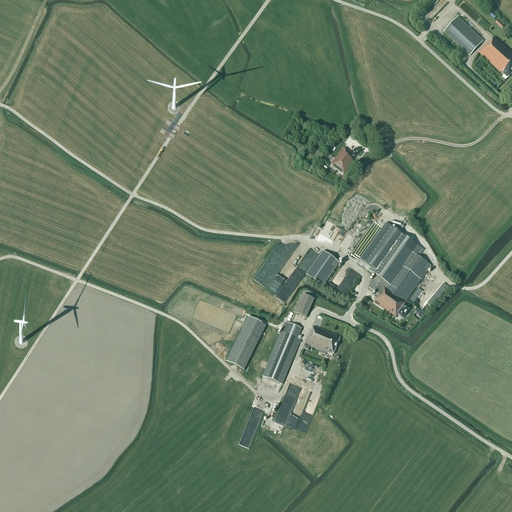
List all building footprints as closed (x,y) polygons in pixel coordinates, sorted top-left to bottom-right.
[(469,56),(483,41),(458,18),(444,32),(469,56)] [(496,23),(502,29),(505,26),(499,20),(496,23)] [(489,40),(478,53),(500,73),(501,72),(504,75),(502,77),(506,80),(508,78),(508,79),(511,73),(511,54),(511,53),(493,38),(490,41),(489,40)] [(330,165),(343,175),(354,162),(352,161),(359,152),(355,148),(352,153),(347,149),(347,150),(343,148),(330,165)] [(367,223),(353,244),(358,247),(371,225),(367,223)] [(372,269),(370,272),(375,276),(368,287),(376,294),(374,297),(376,299),(374,303),(395,318),(397,315),(403,319),(409,309),(404,306),(406,302),(405,302),(430,266),(397,243),(402,236),(385,223),(359,259),(372,269)] [(344,235),(346,231),(336,226),(334,230),(344,235)] [(322,251),(306,275),(322,287),(339,263),(322,251)] [(289,276),(276,296),(286,302),(298,282),(289,276)] [(418,287),(410,299),(415,302),(422,289),(418,287)] [(441,295),(439,294),(442,290),(439,287),(430,297),(434,301),(441,295)] [(295,314),(306,318),(314,300),(303,295),(295,314)] [(323,318),(318,315),(315,323),(321,325),(323,318)] [(266,326),(247,317),(226,362),(245,371),(266,326)] [(308,351),(310,347),(322,352),(321,354),(325,356),(326,353),(333,356),(340,338),(333,336),(333,335),(313,327),(311,332),(310,331),(303,348),(308,351)] [(282,385),(300,340),(281,332),(262,377),(282,385)] [(307,399),(302,414),(300,413),(295,429),(307,432),(316,402),(307,399)] [(281,404),(275,419),(285,424),(292,408),(281,404)]
